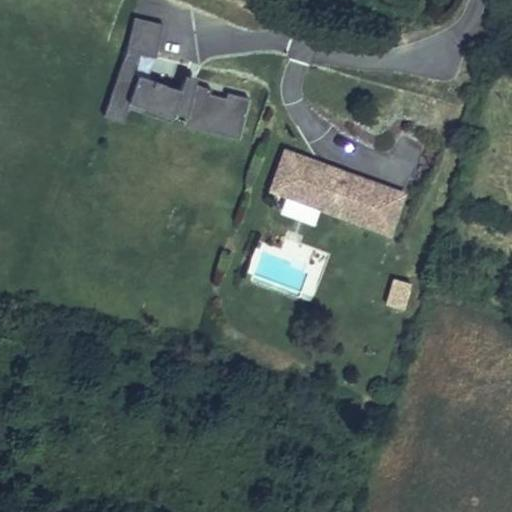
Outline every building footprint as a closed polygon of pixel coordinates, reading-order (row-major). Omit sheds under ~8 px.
[(232,102),(231,107),(214,103),(215,100),(215,99),(216,100),(217,98),(187,88),(186,89),(188,90),(185,99),(137,82),(144,62),(160,66),(168,33),(139,26),(132,59),(116,105),(177,126),(179,121),(191,125),(190,129),(245,143),(254,107),(232,102)] [(127,131),(132,116),(175,131),(177,126),(116,105),(109,125),(127,131)] [(245,143),(190,129),(189,134),(244,148),(245,143)] [(379,206),(384,194),(341,178),(339,183),(327,178),(330,173),(287,156),(278,178),(293,184),(287,200),(390,241),(400,215),(379,206)] [(339,183),(341,178),(330,173),(327,178),(339,183)] [(287,200),(293,184),(278,178),(272,194),(287,200)] [(400,215),(405,203),(384,194),(379,206),(400,215)] [(385,308),(405,311),(409,281),(389,278),(385,308)]
